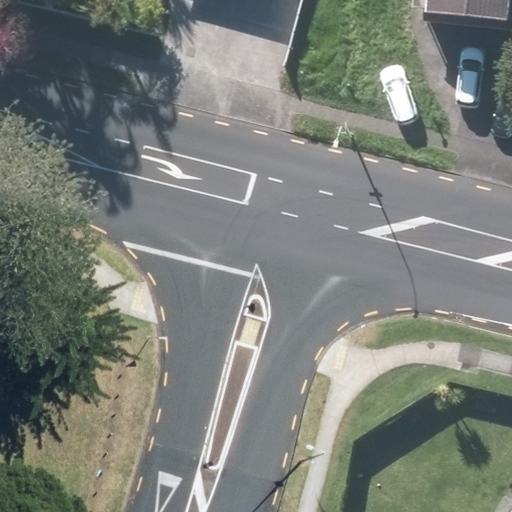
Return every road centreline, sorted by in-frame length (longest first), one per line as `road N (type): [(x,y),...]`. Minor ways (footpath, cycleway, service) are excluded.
road 1 (tertiary): [(167,511),(236,199)]
road 2 (tertiary): [(314,219),(251,469),(221,511)]
road 3 (secondary): [(0,134),(236,199)]
road 4 (secondary): [(314,219),(511,269)]
